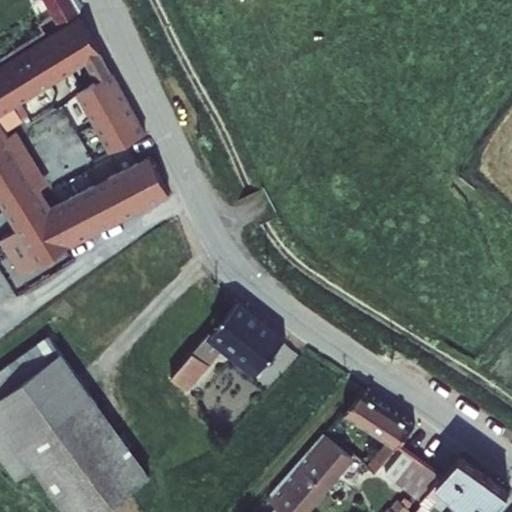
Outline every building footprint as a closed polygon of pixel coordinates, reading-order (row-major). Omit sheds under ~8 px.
[(54,0),(62,14),(82,0),(54,0)] [(90,16),(0,70),(0,114),(5,122),(0,124),(0,184),(26,227),(1,244),(20,276),(181,191),(146,129),(151,125),(90,16)] [(216,332),(173,380),(188,395),(214,366),(209,362),(229,341),(266,369),(295,338),(249,305),(222,336),(216,332)] [(0,372),(0,402),(62,353),(48,334),(0,372)] [(62,353),(0,402),(0,452),(18,478),(37,464),(73,511),(101,511),(136,487),(84,416),(99,405),(62,353)] [(381,469),(426,420),(380,388),(362,409),(398,439),(375,464),(381,469)] [(276,497),(294,511),(309,511),(358,457),(331,433),(276,497)] [(435,492),(455,470),(433,449),(412,472),(435,492)] [(262,511),(294,511),(276,497),(262,511)] [(446,511),(474,511),(459,498),(446,511)] [(407,511),(412,507),(405,502),(395,511),(394,511),(391,509),(388,511),(407,511)]
